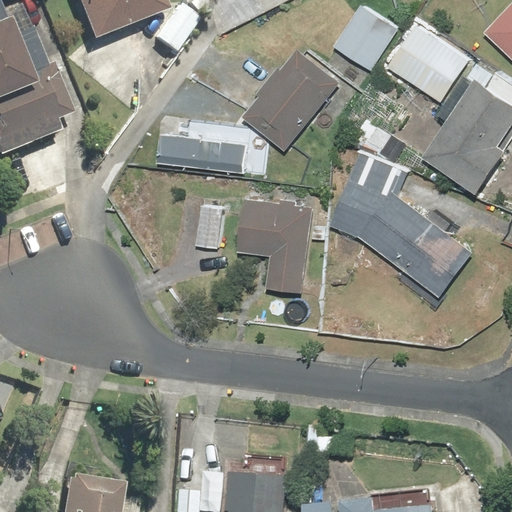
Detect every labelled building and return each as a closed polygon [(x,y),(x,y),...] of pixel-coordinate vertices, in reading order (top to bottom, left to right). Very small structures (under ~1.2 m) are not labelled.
[(0,0),(0,150),(53,132),(49,119),(61,115),(31,27),(3,37),(0,28),(0,0)] [(70,0),(86,40),(159,10),(155,0),(70,0)] [(194,15),(172,2),(148,43),(170,56),(194,15)] [(395,27),(358,6),(336,47),(372,68),(395,27)] [(511,6),(484,36),(511,62),(511,6)] [(467,60),(414,23),(385,65),(438,102),(467,60)] [(288,150),(338,88),(296,53),(245,116),(288,150)] [(484,87),(472,80),(423,158),(476,192),(501,153),(495,150),(511,123),(511,88),(491,76),(484,87)] [(170,129),(167,154),(249,163),(251,138),(170,129)] [(425,219),(389,194),(397,169),(356,155),(331,229),(366,241),(437,298),(472,255),(446,234),(450,229),(430,213),(425,219)] [(302,291),(310,203),(240,197),(235,255),(269,258),(267,288),(302,291)] [(224,248),(227,205),(198,203),(194,246),(224,248)] [(315,453),(354,454),(354,435),(316,434),(315,453)] [(293,511),(293,472),(241,472),(240,511),(293,511)] [(66,473),(62,511),(125,511),(128,479),(66,473)] [(208,511),(209,491),(188,490),(187,511),(208,511)] [(445,511),(445,506),(425,507),(425,500),(352,505),(352,511),(343,511),(342,502),(306,505),(306,511),(445,511)]
